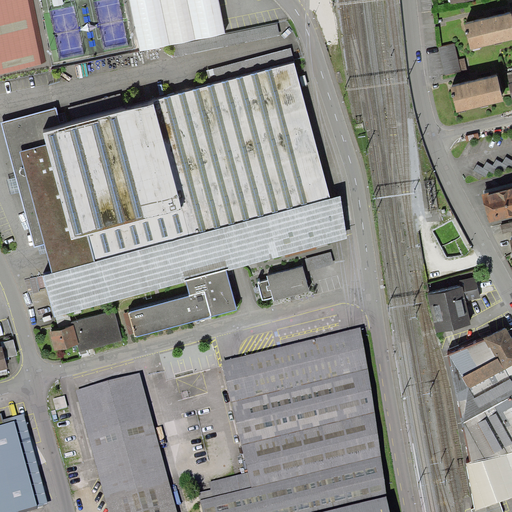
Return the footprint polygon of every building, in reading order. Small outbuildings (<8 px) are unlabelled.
[(0,0),(0,72),(46,63),(33,0),(0,0)] [(218,0),(129,0),(140,51),(225,34),(218,0)] [(511,39),(511,16),(511,13),(464,25),(470,50),(511,39)] [(454,43),(439,47),(445,76),(461,72),(458,59),(454,43)] [(207,70),(211,85),(294,63),(290,48),(207,70)] [(464,58),(458,59),(461,72),(467,70),(464,58)] [(57,107),(1,122),(16,178),(20,193),(35,248),(38,247),(44,245),(46,253),(52,274),(43,276),(55,317),(187,281),(186,280),(226,269),(226,271),(347,238),(340,196),(331,199),(294,63),(211,85),(153,101),(154,103),(125,110),(72,125),(62,128),(57,107)] [(497,77),(450,88),(456,113),(503,102),(497,77)] [(68,108),(72,125),(125,110),(121,93),(68,108)] [(511,160),(506,157),(502,163),(496,159),(493,166),(487,162),(483,168),(477,165),(474,170),(485,177),(489,171),(495,175),(498,169),(505,172),(508,166),(511,168),(511,160)] [(11,195),(20,193),(16,178),(7,180),(11,195)] [(511,186),(482,194),(489,223),(511,216),(511,186)] [(511,222),(500,225),(502,234),(511,231),(511,222)] [(40,255),(46,253),(44,245),(38,247),(40,255)] [(330,252),(305,259),(308,270),(334,263),(330,252)] [(303,266),(267,276),(268,280),(273,297),(274,301),(292,296),(309,291),(303,266)] [(226,269),(186,280),(187,281),(190,295),(130,312),(130,313),(128,313),(134,333),(135,336),(137,336),(137,337),(237,310),(226,271),(226,269)] [(461,287),(428,295),(436,333),(471,325),(465,301),(480,297),(476,277),(459,280),(461,287)] [(273,297),(268,280),(257,283),(262,300),(273,297)] [(114,311),(71,322),(72,325),(74,325),(79,344),(77,345),(79,352),(122,340),(114,311)] [(130,313),(130,312),(123,313),(129,334),(134,333),(128,313),(130,313)] [(58,329),(50,331),(55,351),(77,345),(79,344),(74,325),(72,325),(58,329)] [(360,327),(221,361),(230,402),(368,369),(360,327)] [(484,339),(447,354),(470,462),(482,460),(506,455),(511,452),(511,338),(506,328),(483,337),(484,339)] [(13,340),(1,343),(2,346),(5,358),(17,355),(13,340)] [(374,413),(368,369),(230,402),(241,445),(374,413)] [(109,511),(177,511),(141,373),(76,390),(109,511)] [(67,406),(64,395),(53,399),(56,409),(67,406)] [(1,413),(0,413),(0,511),(15,511),(37,506),(15,421),(4,424),(3,419),(1,413)] [(381,456),(374,413),(241,445),(248,473),(252,487),(381,456)] [(24,414),(3,419),(4,424),(15,421),(37,506),(47,504),(24,414)] [(511,497),(511,452),(506,455),(482,460),(498,504),(500,502),(511,497)] [(317,511),(386,495),(381,456),(252,487),(248,473),(209,482),(211,490),(199,493),(203,511),(317,511)] [(498,504),(482,460),(470,462),(466,463),(474,508),(471,509),(472,511),(503,511),(500,502),(498,504)] [(389,511),(386,495),(317,511),(389,511)]
